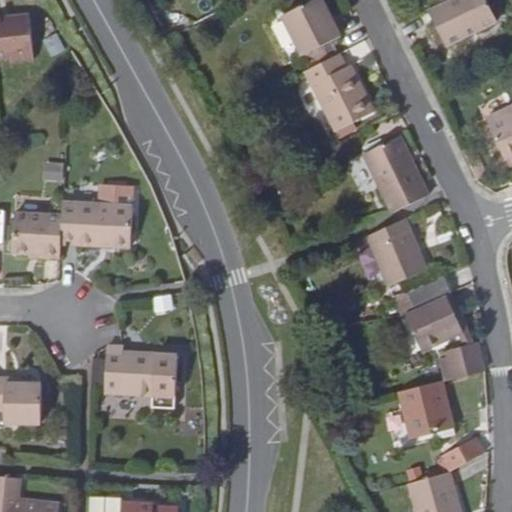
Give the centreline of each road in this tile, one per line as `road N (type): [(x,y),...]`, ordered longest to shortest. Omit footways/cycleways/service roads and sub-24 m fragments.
road 1 (residential): [(90,0),(189,181),(228,277),(246,385),(245,511)]
road 2 (residential): [(474,225),(501,384),(500,511)]
road 3 (residential): [(474,225),(364,0)]
road 4 (unknown): [(74,311),(65,511)]
